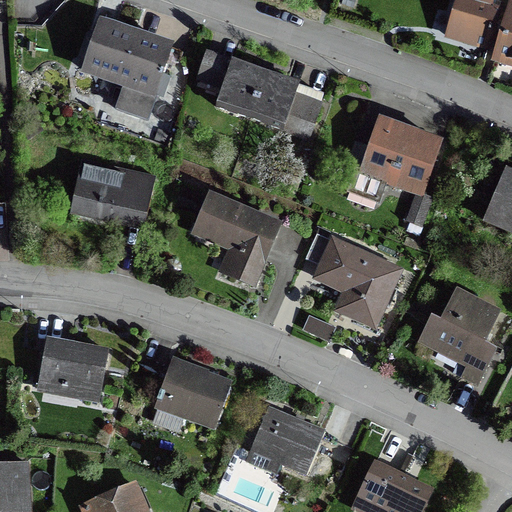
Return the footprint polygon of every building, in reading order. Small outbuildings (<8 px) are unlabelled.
[(447,0),(457,3),(444,38),(487,51),(494,25),(497,15),(487,12),(490,0),(447,0)] [(511,10),(509,9),(494,60),(511,65),(511,10)] [(148,104),(167,50),(101,27),(84,74),(126,89),(124,96),(121,95),(115,111),(145,122),(151,105),(148,104)] [(294,99),(297,89),(276,82),(252,74),(205,57),(197,81),(222,90),(215,109),(282,133),(286,120),(311,128),(318,108),(294,99)] [(420,198),(439,146),(363,118),(344,170),(420,198)] [(81,162),(71,204),(144,222),(154,180),(81,162)] [(511,177),(504,174),(482,223),(509,235),(511,230),(511,177)] [(227,276),(251,286),(276,228),(209,200),(194,235),(237,253),(227,276)] [(315,237),(304,262),(320,269),(315,281),(359,301),(351,319),(373,329),(398,274),(315,237)] [(492,353),(481,347),(498,315),(457,292),(440,325),(431,321),(420,342),(468,367),(461,381),(475,388),(492,353)] [(97,404),(107,354),(45,343),(37,385),(77,392),(76,400),(97,404)] [(212,429),(227,387),(197,376),(198,375),(172,365),(161,395),(158,394),(155,402),(160,404),(161,403),(162,403),(154,425),(176,432),(181,419),(212,429)] [(249,453),(305,477),(323,435),(267,412),(249,453)] [(356,511),(423,511),(435,487),(374,458),(350,509),(356,511)] [(26,511),(24,465),(0,466),(0,510),(16,509),(16,511),(26,511)] [(143,511),(133,488),(81,510),(81,511),(143,511)]
